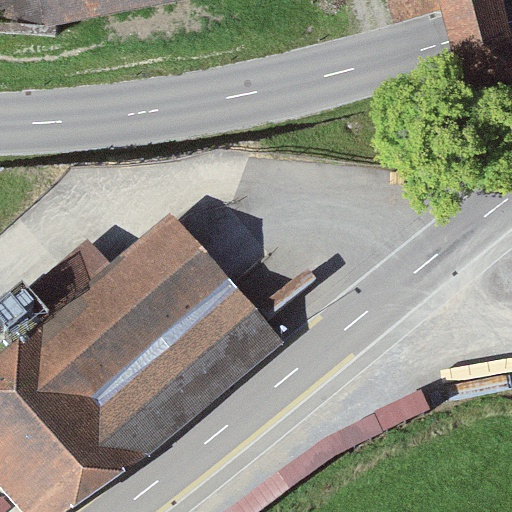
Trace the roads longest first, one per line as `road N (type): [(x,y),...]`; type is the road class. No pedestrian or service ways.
road 1 (tertiary): [(0,124),(105,118),(244,95),(511,23)]
road 2 (tertiary): [(120,511),(511,198)]
